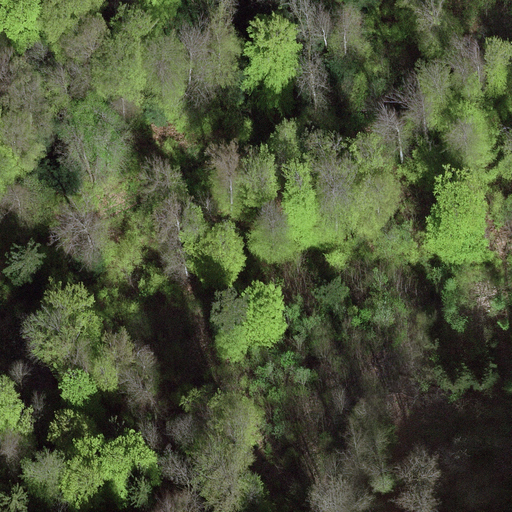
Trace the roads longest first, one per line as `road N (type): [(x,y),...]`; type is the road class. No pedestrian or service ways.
road 1 (track): [(511,50),(460,71),(384,132),(179,174),(0,262)]
road 2 (track): [(511,263),(290,247),(140,195)]
